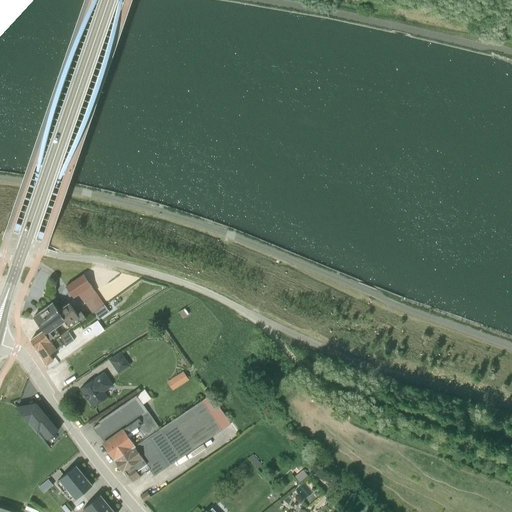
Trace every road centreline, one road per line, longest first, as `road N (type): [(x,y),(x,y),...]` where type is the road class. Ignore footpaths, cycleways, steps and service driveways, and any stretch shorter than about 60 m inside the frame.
road 1 (primary): [(107,0),(8,287)]
road 2 (unclassified): [(0,344),(22,354),(139,511)]
